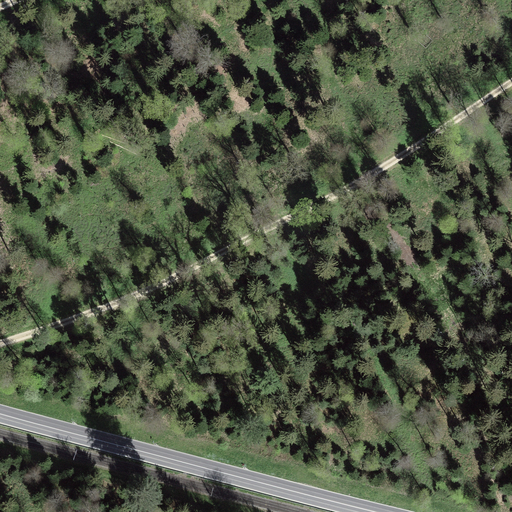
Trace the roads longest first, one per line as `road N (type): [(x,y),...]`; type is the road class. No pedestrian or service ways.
road 1 (track): [(0,343),(147,290),(369,177),(511,83)]
road 2 (secondary): [(0,413),(376,511)]
